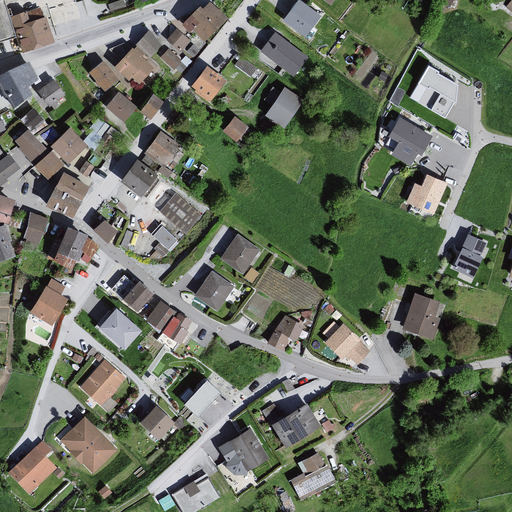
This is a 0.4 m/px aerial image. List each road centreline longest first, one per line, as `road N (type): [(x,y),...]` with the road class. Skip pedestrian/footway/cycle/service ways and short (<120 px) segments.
road 1 (residential): [(511,357),(401,379),(341,376),(209,323),(114,253)]
road 2 (residential): [(252,0),(78,224)]
road 3 (residential): [(114,253),(66,322),(25,443)]
road 4 (tertiary): [(0,68),(185,0)]
